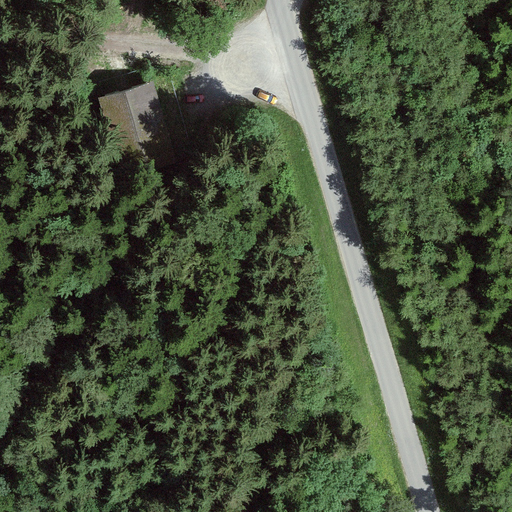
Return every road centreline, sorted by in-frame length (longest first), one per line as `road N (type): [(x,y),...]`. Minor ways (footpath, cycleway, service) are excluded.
road 1 (unclassified): [(279,0),(430,511)]
road 2 (track): [(0,33),(250,54),(294,44)]
